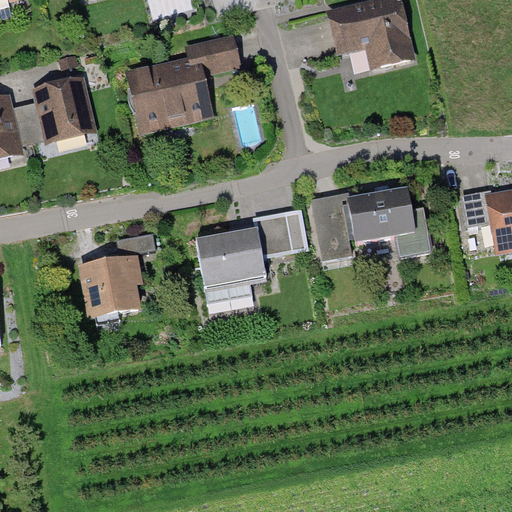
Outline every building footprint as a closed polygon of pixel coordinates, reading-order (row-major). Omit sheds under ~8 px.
[(4,5),(24,0),(0,0),(0,14),(6,13),(4,5)] [(382,69),(412,62),(398,3),(332,19),(341,55),(377,47),(382,69)] [(142,130),(210,113),(201,75),(208,74),(209,78),(241,70),(234,41),(187,53),(190,65),(130,80),(142,130)] [(49,141),(92,131),(81,88),(39,98),(41,107),(25,111),(32,141),(48,137),(49,141)] [(0,157),(18,153),(17,145),(32,141),(25,111),(9,115),(8,112),(4,113),(2,106),(0,106),(0,157)] [(401,261),(432,255),(425,212),(411,215),(408,195),(349,206),(357,248),(397,241),(401,261)] [(511,199),(492,203),(491,196),(463,201),(468,230),(495,225),(498,242),(511,239),(511,199)] [(343,206),(313,211),(323,264),(353,259),(343,206)] [(206,293),(267,282),(263,261),(306,253),(300,216),(257,224),(258,234),(197,245),(206,293)] [(154,237),(119,244),(122,261),(157,255),(154,237)] [(130,264),(82,273),(90,321),(139,312),(130,264)]
